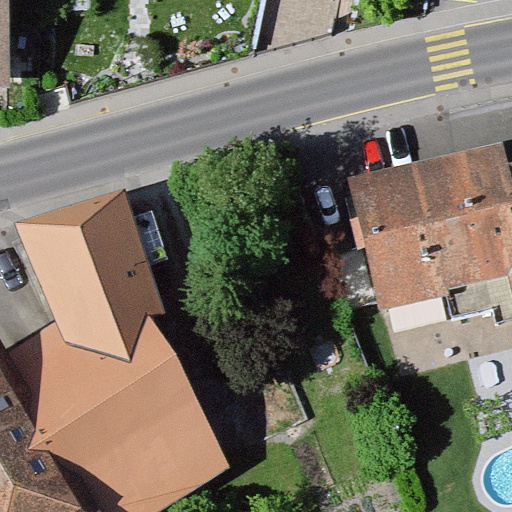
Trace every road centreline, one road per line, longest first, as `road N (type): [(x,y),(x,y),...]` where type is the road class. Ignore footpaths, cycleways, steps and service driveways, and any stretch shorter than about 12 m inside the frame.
road 1 (secondary): [(0,173),(511,49)]
road 2 (unknown): [(165,174),(248,414),(247,454),(236,472),(182,511)]
